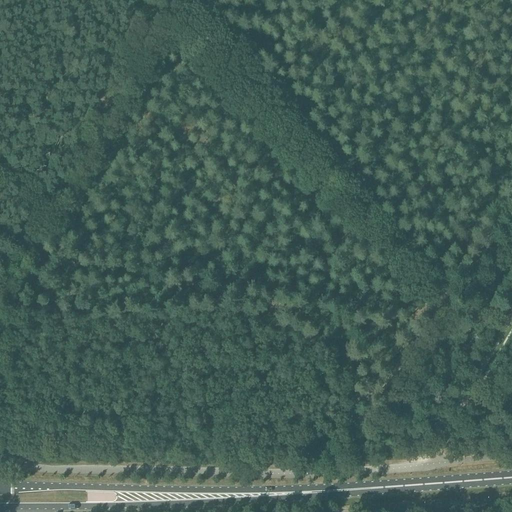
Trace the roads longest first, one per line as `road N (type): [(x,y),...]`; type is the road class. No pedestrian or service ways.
road 1 (unclassified): [(440,463),(232,472),(43,468),(0,457)]
road 2 (track): [(173,0),(445,313)]
road 3 (unclassified): [(0,305),(173,0)]
road 4 (primary): [(0,505),(223,502),(334,490)]
road 5 (primary): [(334,490),(0,484)]
road 6 (unknown): [(433,464),(438,436),(511,302)]
road 7 (primary): [(334,490),(511,477)]
road 8 (track): [(445,313),(367,470)]
road 9 (track): [(511,196),(445,313)]
